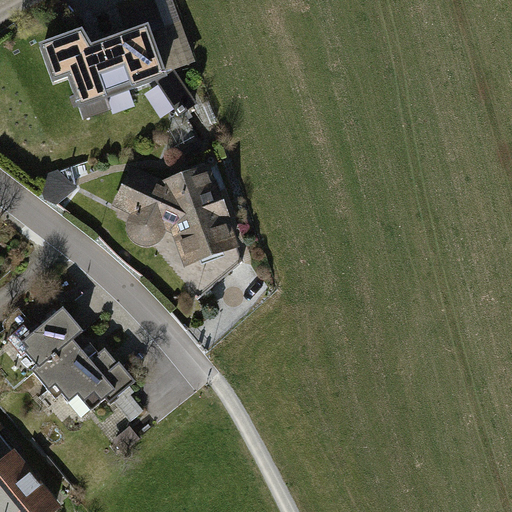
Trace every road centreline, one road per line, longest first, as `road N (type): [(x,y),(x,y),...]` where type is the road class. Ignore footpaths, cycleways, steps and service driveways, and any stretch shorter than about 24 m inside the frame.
road 1 (residential): [(0,193),(74,247),(199,364)]
road 2 (track): [(199,364),(232,402),(290,511)]
